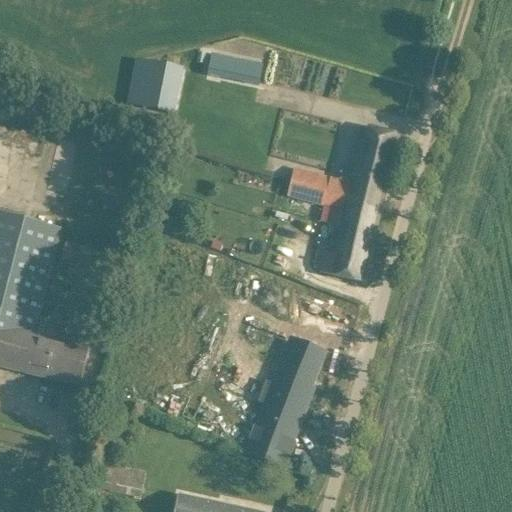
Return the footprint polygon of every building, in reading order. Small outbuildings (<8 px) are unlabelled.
[(257,87),(261,66),(186,52),(182,72),(257,87)] [(124,108),(173,118),(182,70),(134,60),(124,108)] [(293,169),(288,188),(381,210),(399,137),(379,132),(364,128),(351,176),(348,175),(347,180),(340,178),(339,181),(293,169)] [(381,210),(288,188),(286,196),(340,210),(330,250),(325,249),(319,273),(363,284),(381,210)] [(114,194),(104,195),(106,210),(116,208),(114,194)] [(82,368),(87,348),(61,342),(65,326),(40,320),(40,319),(38,319),(61,230),(0,214),(0,367),(77,387),(82,368)] [(168,218),(163,232),(193,243),(197,231),(178,224),(178,222),(168,218)] [(59,264),(114,279),(120,257),(65,243),(59,264)] [(246,455),(264,461),(283,468),(324,354),(289,342),(272,389),(262,385),(259,396),(268,399),(246,455)] [(105,464),(99,490),(139,499),(145,473),(105,464)] [(248,511),(179,496),(176,509),(175,511),(248,511)]
